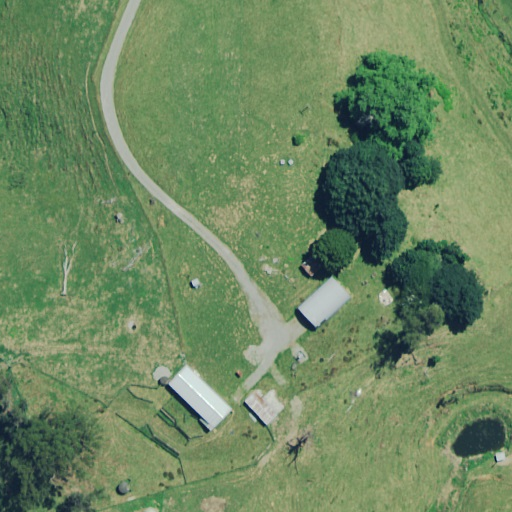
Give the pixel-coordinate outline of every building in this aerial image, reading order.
[(313,204),(305,164),(268,172),(276,211),(313,204)] [(309,257),(299,266),(310,277),(319,268),(309,257)] [(350,298),(333,279),(299,311),(316,329),(350,298)] [(231,411),(186,368),(169,386),(203,419),(200,422),(210,432),(231,411)] [(279,416),(257,392),(245,403),(267,427),(279,416)]
